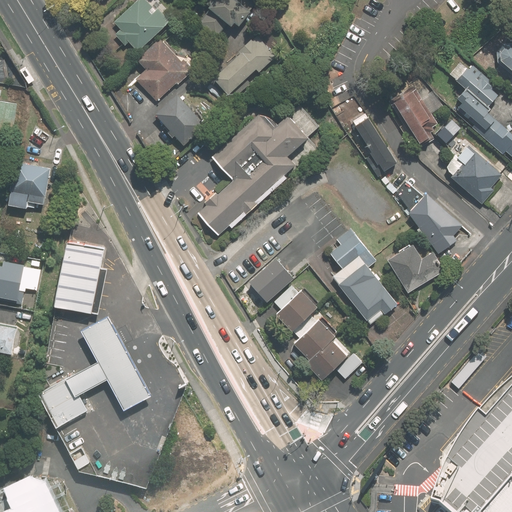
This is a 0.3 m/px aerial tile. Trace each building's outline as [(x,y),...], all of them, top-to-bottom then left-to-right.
[(113,37),(127,51),(134,44),(140,50),(170,21),(149,0),(137,0),(117,21),(123,27),(113,37)] [(210,0),(207,4),(211,7),(201,20),(219,35),(230,21),(240,29),(261,2),(258,0),(210,0)] [(242,51),(215,74),(231,93),(260,68),(262,71),(279,57),(252,26),(234,42),(242,51)] [(511,34),(497,53),(511,65),(511,34)] [(182,57),(163,36),(138,59),(147,68),(137,78),(158,101),(179,81),(180,83),(196,68),(185,55),(182,57)] [(493,87),(497,82),(474,63),(470,68),(458,59),(449,71),(468,87),(459,99),(463,102),(457,109),(454,107),(449,112),(454,117),(439,133),(448,142),(465,125),(469,129),(472,126),(495,145),(493,148),(503,155),(507,150),(511,154),(511,128),(491,111),(495,107),(492,104),(501,93),(493,87)] [(388,94),(401,117),(405,114),(422,143),(424,142),(434,136),(430,129),(440,123),(434,113),(445,106),(426,73),(388,94)] [(181,91),(158,111),(186,143),(209,123),(181,91)] [(18,103),(0,100),(0,129),(14,131),(18,103)] [(368,144),(385,170),(400,160),(367,110),(354,119),(370,143),(368,144)] [(259,114),(213,157),(235,180),(219,194),(217,192),(206,202),(208,204),(199,213),(219,235),(230,225),(233,227),(288,177),(285,174),(297,164),(289,156),(309,137),(289,115),(273,129),(259,114)] [(447,150),(435,136),(427,143),(440,156),(447,150)] [(459,155),(466,162),(454,176),(484,204),(496,190),(492,187),(503,175),(470,143),(459,155)] [(11,203),(30,206),(31,200),(47,202),(52,166),(17,161),(11,203)] [(410,210),(421,226),(419,228),(426,239),(429,237),(439,253),(459,239),(455,234),(465,225),(430,191),(426,195),(398,173),(391,180),(399,189),(396,191),(412,208),(410,210)] [(334,275),(373,324),(400,302),(360,253),(368,247),(351,226),(338,236),(343,243),(332,252),(344,267),(334,275)] [(69,241),(57,306),(94,313),(105,248),(69,241)] [(416,242),(389,257),(409,291),(447,268),(436,249),(424,256),(416,242)] [(325,379),(337,367),(347,378),(364,361),(355,352),(351,356),(350,354),(352,352),(337,336),(339,334),(321,315),(318,319),(312,313),(321,305),(304,288),(298,293),(289,283),(297,275),(279,256),(252,281),(270,301),(273,298),(283,308),(277,314),(294,331),(296,329),(301,335),(295,341),(311,358),(308,361),(325,379)] [(7,258),(6,261),(0,259),(0,294),(19,298),(18,302),(23,303),(25,292),(22,291),(22,289),(27,290),(28,286),(39,288),(42,268),(27,265),(27,262),(7,258)] [(71,375),(80,392),(110,379),(126,408),(154,394),(122,336),(110,315),(83,329),(100,360),(71,375)] [(0,349),(14,352),(19,325),(0,321),(0,349)] [(40,391),(58,425),(89,409),(80,392),(71,375),(71,373),(40,391)] [(511,511),(511,377),(486,403),(479,411),(462,435),(447,460),(438,484),(432,501),(441,503),(450,511),(511,511)] [(39,457),(44,458),(44,452),(51,453),(54,432),(42,430),(39,457)] [(4,511),(60,511),(45,478),(15,493),(21,504),(4,511)]
